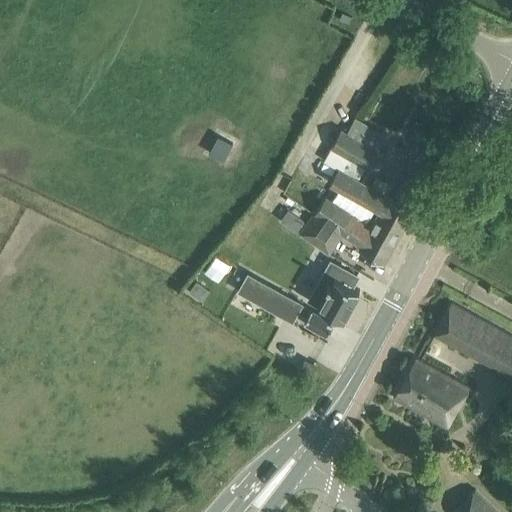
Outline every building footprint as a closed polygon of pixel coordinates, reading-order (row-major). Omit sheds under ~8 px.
[(331,146),(375,171),(385,154),(341,129),(331,146)] [(378,214),(402,227),(412,210),(338,168),(331,182),(380,209),(378,214)] [(320,204),(393,245),(402,227),(378,214),(371,227),(351,213),(353,211),(328,193),(320,204)] [(359,249),(376,258),(383,262),(393,245),(320,204),(300,233),(328,253),(342,233),(361,246),(359,249)] [(288,210),(280,221),(296,232),(304,221),(288,210)] [(311,309),(304,322),(327,335),(334,322),(332,321),(335,316),(342,320),(346,314),(359,289),(351,284),(356,276),(340,267),(331,263),(311,299),(320,303),(318,306),(320,307),(317,312),(311,309)] [(248,272),(238,290),(292,321),(302,303),(248,272)] [(196,281),(188,292),(202,301),(209,291),(196,281)] [(434,333),(511,377),(511,336),(452,302),(434,333)] [(469,387),(416,357),(393,397),(446,427),(469,387)] [(304,365),(301,369),(308,373),(314,363),(313,363),(307,359),(304,365)] [(494,511),(473,492),(454,511),(494,511)]
